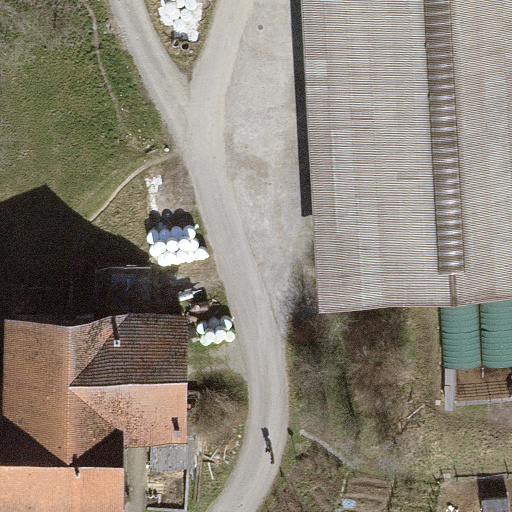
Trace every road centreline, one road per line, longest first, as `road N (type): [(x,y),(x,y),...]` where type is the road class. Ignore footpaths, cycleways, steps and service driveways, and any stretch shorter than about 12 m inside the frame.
road 1 (track): [(235,511),(251,489),(270,414),(202,170),(202,121),(237,0)]
road 2 (track): [(127,0),(152,70),(202,121)]
